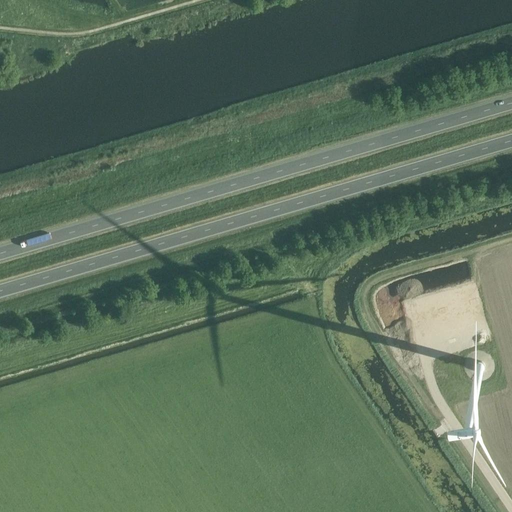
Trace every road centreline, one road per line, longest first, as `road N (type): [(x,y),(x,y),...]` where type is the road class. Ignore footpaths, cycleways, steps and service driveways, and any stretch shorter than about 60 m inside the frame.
road 1 (trunk): [(0,292),(511,142)]
road 2 (trunk): [(511,104),(0,252)]
road 3 (track): [(410,307),(444,409),(511,510)]
